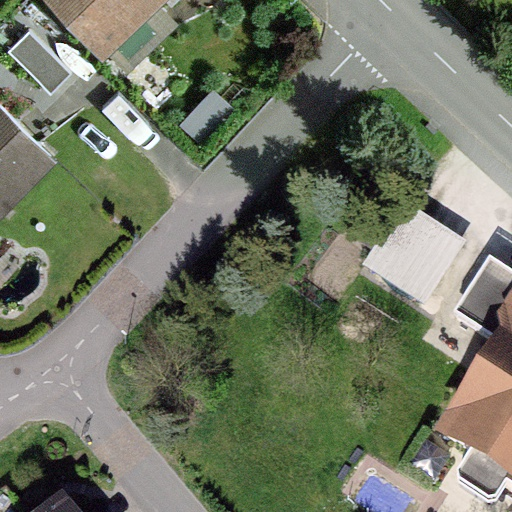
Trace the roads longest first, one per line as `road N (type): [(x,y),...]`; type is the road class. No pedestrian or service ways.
road 1 (residential): [(60,360),(386,14)]
road 2 (residential): [(182,511),(60,360)]
road 3 (tertiary): [(386,14),(511,128)]
